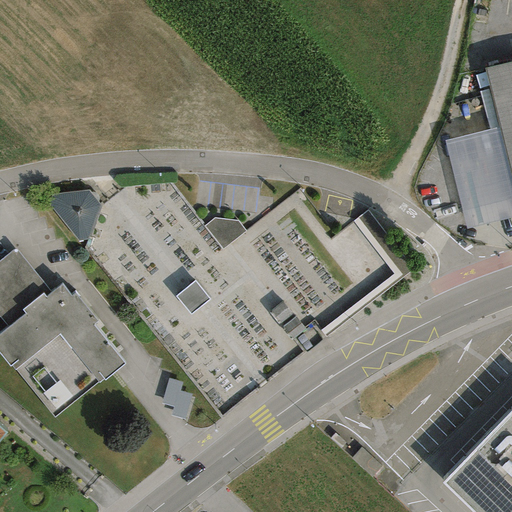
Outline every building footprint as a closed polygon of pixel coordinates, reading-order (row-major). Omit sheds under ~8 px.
[(499,131),(444,143),(465,235),(511,224),(511,65),(486,72),(499,131)] [(49,201),(79,243),(88,241),(99,207),(93,195),(89,190),(50,195),(49,201)] [(215,218),(202,227),(222,251),(246,232),(237,221),(215,218)] [(0,318),(8,328),(0,334),(0,355),(9,367),(11,365),(53,418),(97,382),(98,384),(103,380),(104,381),(124,364),(92,325),(96,321),(74,293),(70,296),(61,284),(51,293),(15,249),(0,260),(0,318)] [(209,301),(194,283),(175,298),(190,316),(209,301)] [(292,315),(282,303),(271,313),(281,324),(292,315)] [(472,511),(511,511),(511,411),(441,482),(472,511)]
